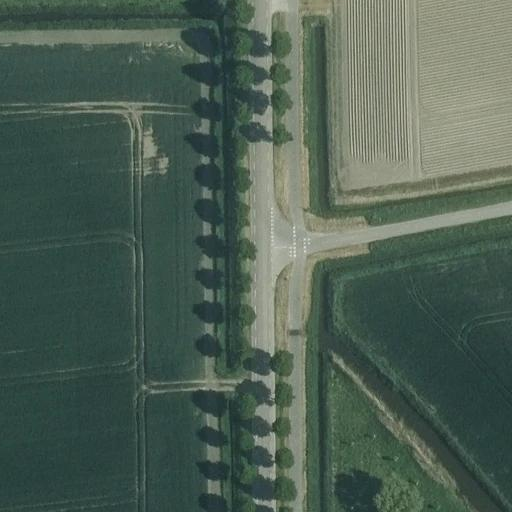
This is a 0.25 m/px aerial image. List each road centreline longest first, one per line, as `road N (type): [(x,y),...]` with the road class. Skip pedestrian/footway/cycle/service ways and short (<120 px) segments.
road 1 (tertiary): [(263,511),(259,251)]
road 2 (unclassified): [(259,251),(511,211)]
road 3 (tertiary): [(259,251),(256,0)]
